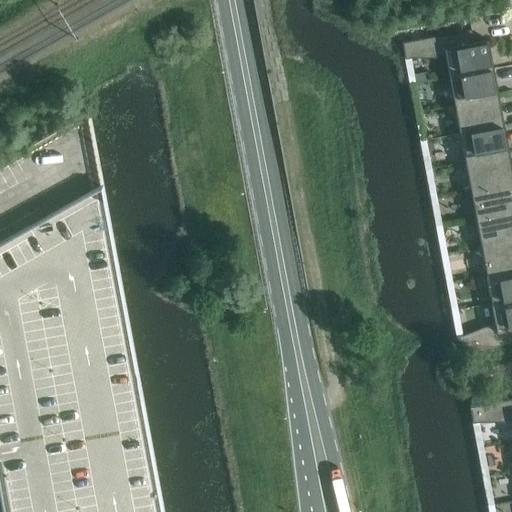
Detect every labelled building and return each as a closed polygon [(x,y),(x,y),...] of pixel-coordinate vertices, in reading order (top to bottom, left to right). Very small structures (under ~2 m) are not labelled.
[(493,69),(492,69),(487,42),(488,41),(488,40),(474,43),(471,30),(402,42),(405,59),(411,58),(435,58),(445,56),(449,78),(493,69)] [(498,97),(497,97),(492,70),(493,70),(493,69),(449,78),(454,106),(498,98),(498,97)] [(428,71),(414,74),(416,83),(429,80),(428,71)] [(504,125),(502,125),(497,98),(499,98),(498,98),(454,106),(460,134),(504,126),(504,125)] [(509,154),(508,154),(503,126),(504,126),(460,134),(465,162),(509,154)] [(511,177),(508,155),(509,155),(509,154),(465,162),(470,191),(511,182),(511,177)] [(511,182),(470,191),(476,219),(511,212),(511,182)] [(511,212),(476,219),(481,247),(511,241),(511,212)] [(0,448),(6,445),(7,445),(19,511),(134,511),(111,381),(99,388),(73,245),(29,226),(0,242),(0,448)] [(511,241),(481,247),(486,276),(511,270),(511,241)] [(511,270),(486,276),(491,304),(511,300),(511,270)] [(495,325),(485,327),(463,336),(457,337),(457,340),(473,351),(511,343),(511,300),(491,304),(495,325)] [(511,398),(470,407),(473,423),(479,422),(502,422),(511,420),(511,398)]
